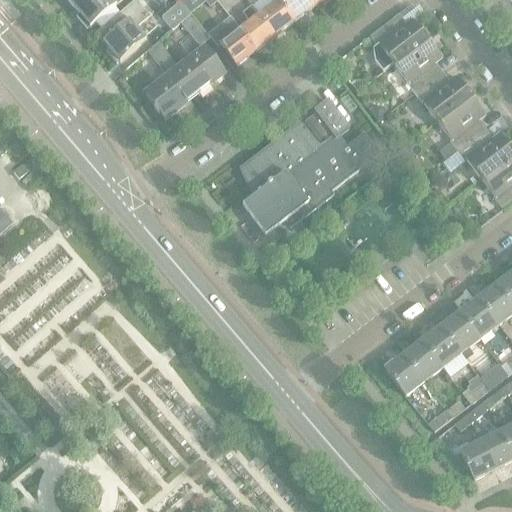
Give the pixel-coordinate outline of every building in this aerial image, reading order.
[(65,0),(79,17),(77,18),(87,30),(89,28),(89,29),(123,0),(65,0)] [(214,0),(203,0),(212,11),(219,6),(214,0)] [(274,0),(277,3),(293,25),(312,10),(304,0),(274,0)] [(304,0),(312,10),(325,0),(304,0)] [(120,64),(146,42),(144,40),(141,43),(132,33),(150,18),(135,1),(103,29),(111,37),(103,44),(108,50),(105,53),(116,66),(119,63),(120,64)] [(260,2),(252,8),(275,39),(293,25),(277,3),(267,11),(260,2)] [(180,26),(192,41),(198,49),(209,41),(179,4),(162,18),(162,21),(171,33),(180,26)] [(249,24),(239,32),(255,54),(275,39),(252,8),(251,8),(242,15),(249,24)] [(383,74),(393,67),(426,42),(412,23),(405,28),(398,19),(370,40),(377,49),(374,52),(375,65),(383,74)] [(236,68),(255,54),(239,32),(220,46),(236,68)] [(441,61),(426,42),(393,67),(408,85),(406,87),(414,97),(441,75),(434,66),(441,61)] [(180,96),(191,88),(178,71),(178,70),(160,46),(148,56),(166,79),(144,96),(165,123),(187,105),(180,96)] [(203,51),(178,70),(178,71),(191,88),(198,97),(224,77),(203,51)] [(449,85),(441,75),(414,97),(422,107),(423,106),(437,124),(470,99),(455,80),(449,85)] [(485,118),(470,99),(437,124),(454,146),(452,147),(457,154),(485,132),(478,123),(485,118)] [(231,174),(255,201),(284,178),(285,179),(339,138),(348,131),(328,104),(231,174)] [(377,123),(388,116),(384,109),(377,108),(370,113),(377,123)] [(492,142),(485,132),(457,154),(466,165),(467,163),(481,181),(511,156),(511,153),(499,137),(492,142)] [(339,139),(339,138),(285,179),(284,178),(255,201),(244,208),(265,235),(297,211),(304,220),(334,197),(331,194),(379,157),(363,136),(359,138),(359,139),(346,149),(339,139)] [(511,156),(481,181),(495,200),(493,201),(501,212),(511,203),(511,156)] [(19,181),(29,173),(23,166),(13,174),(19,181)] [(40,180),(33,173),(31,175),(22,183),(28,191),(40,180)] [(0,237),(13,226),(0,211),(0,237)] [(511,275),(497,287),(511,306),(511,275)] [(511,306),(497,287),(478,301),(498,327),(511,316),(511,306)] [(478,301),(459,316),(479,342),(498,327),(478,301)] [(467,351),(479,342),(459,316),(441,330),(465,361),(471,356),(467,351)] [(456,367),(465,361),(441,330),(422,344),(442,370),(452,362),(456,367)] [(423,384),(442,370),(422,344),(403,358),(423,384)] [(405,398),(423,384),(403,358),(385,372),(405,398)] [(498,367),(480,381),(484,386),(490,394),(503,384),(508,379),(501,369),(498,367)] [(511,382),(501,391),(502,392),(507,398),(511,393),(511,382)] [(484,386),(471,395),(477,403),(490,394),(484,386)] [(501,391),(490,399),(491,399),(491,400),(496,406),(507,398),(502,392),(501,391)] [(490,399),(483,405),(489,412),(496,407),(496,406),(491,400),(491,399),(490,399)] [(459,402),(445,413),(451,421),(465,410),(459,402)] [(476,410),(465,418),(465,419),(470,426),(482,417),(481,417),(476,410)] [(444,414),(428,426),(435,434),(450,422),(451,421),(445,413),(444,414)] [(510,430),(501,434),(511,456),(511,415),(505,419),(510,430)] [(465,418),(453,427),(454,428),(459,434),(470,426),(465,419),(465,418)] [(481,445),(480,445),(494,472),(511,462),(511,456),(501,434),(490,440),(484,429),(475,434),(481,445)] [(474,482),(494,472),(480,445),(460,455),(474,482)]
